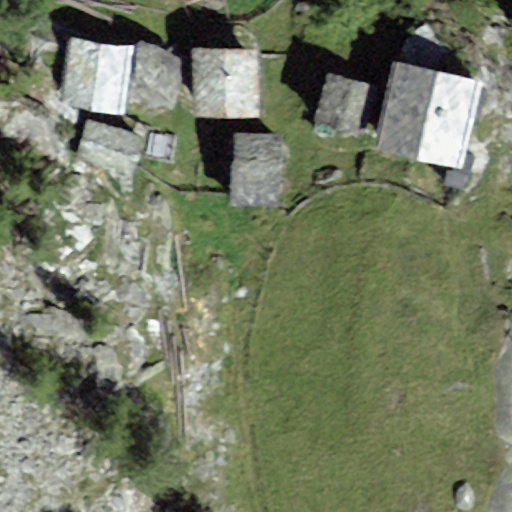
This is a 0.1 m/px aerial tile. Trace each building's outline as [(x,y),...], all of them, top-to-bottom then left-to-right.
[(174,42),(86,29),(76,100),(164,112),(174,42)] [(253,30),(196,33),(199,103),(256,100),(253,30)] [(485,57),(393,36),(371,128),(463,149),(485,57)] [(364,78),(328,69),(316,124),(351,130),(364,78)] [(141,139),(91,121),(77,173),(135,183),(141,139)] [(290,132),(232,135),(236,205),(293,202),(290,132)]
